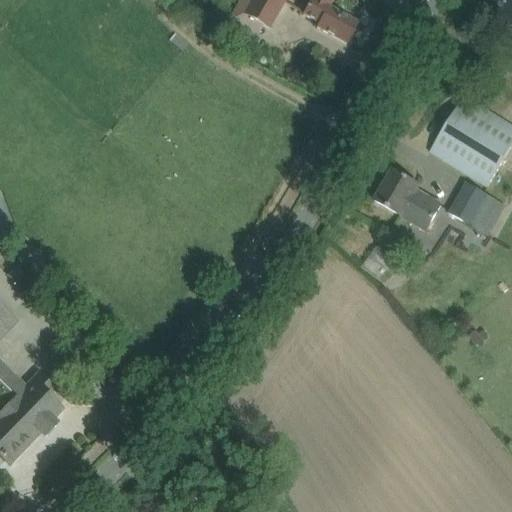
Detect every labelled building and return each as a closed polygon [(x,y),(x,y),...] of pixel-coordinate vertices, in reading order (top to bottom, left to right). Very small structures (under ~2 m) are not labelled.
[(250,19),(268,30),(285,0),(241,0),(236,9),(243,13),(242,14),(250,19)] [(319,23),(316,28),(346,45),(358,24),(328,8),(332,0),(312,0),(304,14),(319,23)] [(511,0),(490,0),(485,10),(509,24),(502,37),(511,42),(511,0)] [(486,187),(511,145),(511,127),(465,98),(430,153),(486,187)] [(401,217),(427,233),(442,207),(416,191),(419,186),(393,171),(375,202),(401,217)] [(449,215),(490,239),(507,208),(466,185),(449,215)] [(0,309),(0,457),(8,465),(41,431),(39,429),(47,420),(49,422),(61,410),(48,397),(54,391),(38,376),(22,393),(0,371),(0,336),(13,323),(0,309)]
